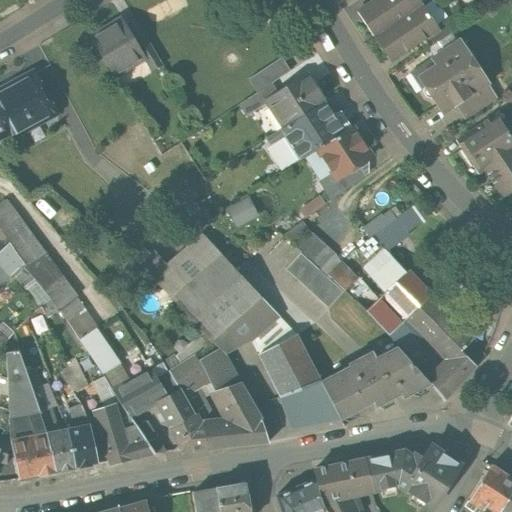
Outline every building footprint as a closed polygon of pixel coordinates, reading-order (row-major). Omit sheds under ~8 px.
[(380,0),(364,11),(379,34),(423,5),(419,0),(380,0)] [(423,5),(379,34),(395,58),(423,40),(439,29),(438,28),(423,5)] [(120,19),(102,30),(103,31),(90,38),(112,74),(124,66),(127,70),(143,60),(145,59),(134,41),(120,19)] [(446,23),(438,28),(439,29),(423,40),(429,49),(453,33),(446,23)] [(163,66),(144,35),(134,41),(145,59),(143,60),(151,73),(163,66)] [(460,43),(435,60),(440,67),(429,74),(433,79),(425,85),(426,86),(424,90),(425,95),(430,98),(436,97),(445,111),(462,100),(487,83),(460,43)] [(282,58),(249,80),(258,93),(270,85),(291,72),(282,58)] [(25,74),(19,83),(3,91),(0,91),(0,118),(8,134),(10,137),(23,130),(28,130),(33,129),(37,127),(41,123),(43,119),(54,114),(34,77),(25,74)] [(277,96),(267,102),(268,104),(284,129),(325,102),(308,76),(277,96)] [(487,83),(462,100),(473,116),(498,99),(487,83)] [(258,93),(240,105),(248,117),(268,104),(267,102),(277,96),(270,85),(258,93)] [(284,129),(282,130),(302,160),(318,150),(352,128),(342,113),(335,117),(325,102),(284,129)] [(511,139),(496,115),(461,139),(483,172),(511,152),(511,139)] [(0,138),(8,134),(0,118),(0,138)] [(352,128),(318,150),(334,175),(338,180),(340,179),(369,160),(372,159),(352,128)] [(511,152),(488,168),(505,192),(511,186),(511,152)] [(369,160),(340,179),(347,190),(368,174),(369,160)] [(338,180),(334,175),(322,183),(334,200),(347,191),(347,190),(340,179),(338,180)] [(237,227),(261,216),(251,195),(227,206),(237,227)] [(307,217),(328,205),(322,196),(302,208),(307,217)] [(44,255),(5,199),(0,204),(0,229),(10,243),(24,264),(27,267),(44,255)] [(366,228),(376,223),(387,247),(414,235),(403,213),(386,221),(378,206),(360,214),(366,228)] [(453,321),(407,274),(365,228),(350,243),(362,256),(358,259),(367,269),(357,279),(341,263),(328,277),(367,313),(388,335),(401,350),(409,343),(396,329),(410,317),(432,341),(453,321)] [(341,263),(313,236),(299,251),(316,265),(328,277),(341,263)] [(273,311),(205,240),(164,275),(147,260),(140,268),(155,281),(210,340),(224,328),(240,313),(254,328),(273,311)] [(10,243),(0,252),(0,265),(11,277),(24,264),(10,243)] [(343,293),(301,255),(287,272),(328,309),(343,293)] [(76,299),(58,312),(66,323),(84,310),(76,299)] [(41,308),(30,319),(34,326),(46,319),(41,308)] [(475,344),(453,321),(432,341),(450,360),(429,384),(430,385),(444,402),(454,390),(476,367),(474,366),(482,357),(472,346),(475,344)] [(224,328),(210,340),(221,350),(234,338),(224,328)] [(120,364),(96,329),(80,340),(103,375),(120,364)] [(297,336),(265,352),(263,349),(258,352),(281,398),(321,383),(297,336)] [(397,348),(376,360),(372,353),(350,366),(351,368),(321,383),(330,399),(341,420),(373,402),(376,408),(401,394),(404,399),(430,385),(429,384),(420,373),(397,348)] [(216,352),(198,362),(210,384),(214,392),(239,384),(221,350),(216,352)] [(26,373),(19,352),(6,354),(9,419),(33,415),(39,414),(35,400),(26,373)] [(196,358),(170,375),(173,380),(174,380),(182,395),(183,395),(202,382),(204,387),(210,384),(198,362),(196,358)] [(34,370),(26,373),(35,400),(41,399),(38,390),(42,389),(38,378),(34,370)] [(152,370),(112,392),(113,394),(118,402),(129,418),(156,403),(167,397),(157,378),(152,370)] [(170,375),(168,372),(157,378),(167,397),(156,403),(170,428),(194,414),(191,409),(183,395),(182,395),(174,380),(173,380),(170,375)] [(102,377),(92,384),(102,400),(113,394),(112,392),(102,377)] [(321,383),(281,398),(289,418),(275,422),(268,413),(258,416),(261,422),(269,444),(324,433),(314,404),(330,399),(321,383)] [(232,424),(201,427),(195,416),(194,414),(170,428),(182,452),(269,444),(261,422),(258,416),(240,384),(239,384),(214,392),(232,424)] [(81,406),(67,385),(61,390),(75,408),(69,410),(74,423),(77,425),(78,430),(89,428),(87,420),(81,406)] [(68,432),(57,434),(55,429),(57,428),(51,410),(46,410),(41,399),(35,400),(39,414),(47,436),(46,436),(55,474),(75,470),(68,432)] [(98,409),(87,401),(81,406),(87,420),(99,416),(101,415),(98,409)] [(129,418),(118,402),(110,404),(111,405),(119,418),(123,431),(135,427),(129,418)] [(111,405),(98,409),(101,415),(99,416),(101,423),(119,418),(111,405)] [(196,406),(191,409),(194,414),(195,416),(200,414),(196,406)] [(34,434),(20,438),(21,440),(11,442),(14,458),(19,480),(55,474),(46,436),(47,436),(39,414),(33,415),(35,419),(29,421),(34,434)] [(101,423),(97,425),(106,454),(128,446),(123,431),(119,418),(101,423)] [(157,440),(147,424),(137,429),(154,455),(166,454),(157,439),(157,440)] [(135,427),(123,431),(128,446),(106,454),(110,467),(154,455),(137,429),(136,427),(135,427)] [(78,430),(68,432),(75,470),(97,465),(89,428),(78,430)] [(415,456),(412,460),(402,452),(364,461),(372,492),(399,486),(431,508),(448,481),(450,482),(462,463),(442,450),(440,453),(432,447),(422,461),(415,456)] [(14,458),(6,455),(6,463),(0,461),(0,482),(19,480),(14,458)] [(364,461),(314,472),(315,480),(319,501),(324,511),(355,511),(349,497),(372,492),(364,461)] [(511,482),(491,468),(465,510),(467,511),(500,511),(511,492),(511,482)] [(315,480),(277,497),(281,511),(324,511),(319,501),(315,480)] [(250,511),(245,484),(216,489),(217,499),(219,511),(250,511)] [(511,511),(511,492),(500,511),(511,511)] [(219,511),(217,499),(203,502),(204,511),(219,511)] [(147,511),(145,502),(118,509),(119,511),(147,511)]
